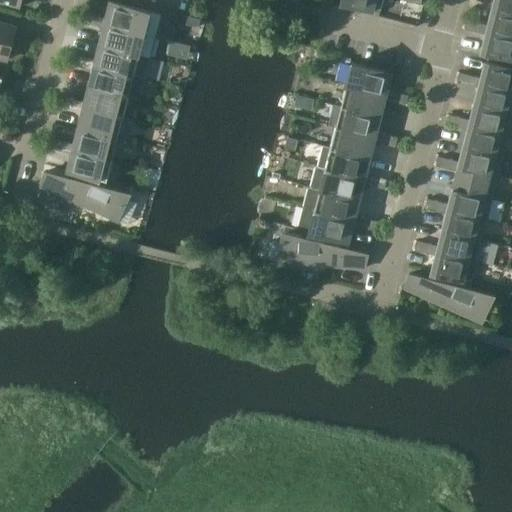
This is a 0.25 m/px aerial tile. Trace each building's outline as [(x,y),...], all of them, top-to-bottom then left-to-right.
[(382,0),(341,0),(341,2),(379,12),(382,0)] [(511,0),(494,0),(492,9),(511,13),(511,0)] [(161,14),(150,11),(110,1),(106,18),(105,23),(156,36),(161,14)] [(511,13),(492,9),(488,24),(487,29),(511,35),(511,13)] [(93,25),(95,15),(85,12),(82,22),(93,25)] [(151,56),(156,36),(105,23),(106,18),(95,15),(93,25),(103,27),(99,43),(151,56)] [(475,31),(478,22),(467,19),(465,29),(475,31)] [(15,26),(0,22),(0,57),(7,59),(15,26)] [(511,35),(487,29),(488,24),(478,22),(475,31),(486,34),(481,51),(511,59),(511,35)] [(170,40),(167,54),(188,59),(191,45),(170,40)] [(145,77),(151,56),(99,43),(95,60),(84,57),(81,66),(93,69),(94,64),(134,74),(145,77)] [(81,66),(84,57),(74,54),(72,64),(81,66)] [(481,77),(470,75),(468,84),(478,87),(480,82),(511,90),(511,67),(485,60),(481,77)] [(352,62),(346,84),(386,94),(387,89),(391,72),(352,62)] [(145,77),(134,74),(94,64),(93,69),(89,85),(128,95),(140,98),(140,97),(138,96),(142,91),(143,85),(143,78),(145,78),(145,77)] [(468,84),(470,75),(460,72),(457,82),(468,84)] [(511,90),(480,82),(478,87),(474,103),(511,112),(511,90)] [(385,99),(394,101),(396,92),(387,89),(386,94),(346,84),(341,105),(381,115),(385,99)] [(89,85),(85,102),(83,106),(123,116),(128,95),(89,85)] [(408,95),(396,92),(394,101),(406,104),(408,95)] [(297,95),(294,105),(312,109),(315,99),(297,95)] [(71,108),(73,99),(63,96),(61,106),(71,108)] [(83,106),(85,102),(73,99),(71,108),(82,111),(78,127),(118,137),(123,116),(83,106)] [(381,115),(341,105),(334,103),(329,124),(336,126),(375,136),(374,141),(384,143),(387,134),(377,131),(381,115)] [(511,115),(511,112),(474,103),(470,119),(469,124),(507,134),(511,115)] [(457,126),(460,117),(449,114),(447,123),(457,126)] [(469,124),(470,119),(460,117),(457,126),(468,129),(464,145),(502,155),(507,134),(469,124)] [(370,157),(374,141),(375,136),(336,126),(330,147),(370,157)] [(118,137),(78,127),(74,143),(62,140),(60,150),(71,153),(73,148),(112,158),(118,137)] [(398,137),(387,134),(384,143),(395,146),(398,137)] [(287,137),(285,147),(296,150),(298,140),(287,137)] [(60,150),(62,140),(53,138),(50,148),(60,150)] [(370,157),(330,147),(323,145),(317,166),(365,178),(366,173),(370,157)] [(502,155),(464,145),(460,161),(449,158),(447,168),(457,171),(458,166),(497,176),(502,155)] [(73,148),(71,153),(67,170),(70,171),(107,179),(107,178),(112,158),(73,148)] [(447,168),(449,158),(439,156),(436,165),(447,168)] [(363,183),(373,185),(376,176),(366,173),(365,178),(317,166),(315,165),(310,186),(359,199),(363,183)] [(491,197),(497,176),(458,166),(457,171),(453,187),(491,197)] [(132,185),(114,181),(114,180),(107,178),(107,179),(70,171),(68,177),(44,171),(41,186),(117,220),(130,193),(132,185)] [(387,178),(376,176),(373,185),(385,188),(387,178)] [(359,199),(310,186),(308,186),(303,207),(354,220),(353,225),(363,227),(365,218),(355,215),(359,199)] [(491,197),(453,187),(449,203),(448,208),(486,218),(491,197)] [(436,210),(438,201),(428,198),(425,208),(436,210)] [(448,208),(449,203),(438,201),(436,210),(446,213),(442,229),(481,239),(486,218),(448,208)] [(348,242),(353,225),(354,220),(303,207),(298,227),(309,230),(309,232),(346,241),(348,242)] [(58,208),(56,217),(72,221),(74,211),(61,208),(60,209),(58,208)] [(376,220),(365,218),(363,227),(374,230),(376,220)] [(344,248),(346,241),(309,232),(309,230),(298,227),(284,224),(282,232),(282,240),(270,240),(268,258),(280,261),(364,268),(368,253),(344,248)] [(481,239),(442,229),(438,245),(428,243),(425,252),(436,255),(437,250),(475,260),(483,262),(488,241),(481,239)] [(425,252),(428,243),(417,240),(415,250),(425,252)] [(437,250),(436,255),(431,272),(434,273),(470,282),(475,260),(437,250)] [(468,288),(470,282),(434,273),(432,279),(409,273),(405,288),(482,322),(494,295),(468,288)]
